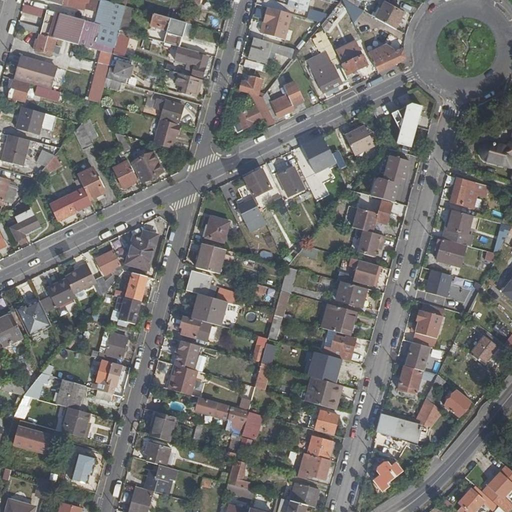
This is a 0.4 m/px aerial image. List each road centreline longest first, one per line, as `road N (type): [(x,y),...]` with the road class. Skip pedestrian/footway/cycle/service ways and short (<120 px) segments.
road 1 (residential): [(343,511),(454,91)]
road 2 (residential): [(198,182),(107,511)]
road 3 (residential): [(198,182),(428,69)]
road 4 (residential): [(0,278),(198,182)]
road 5 (residential): [(245,0),(198,182)]
road 6 (secondary): [(511,396),(400,511)]
